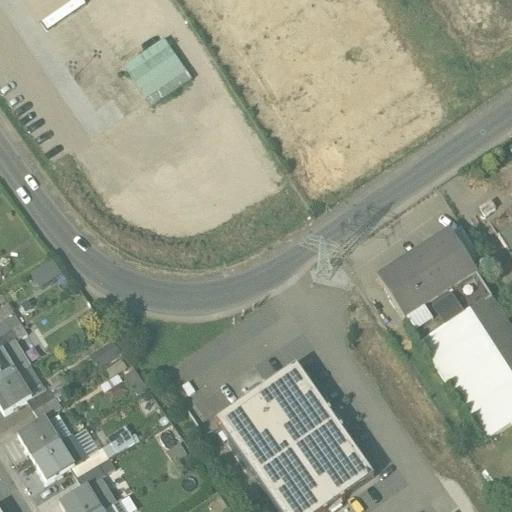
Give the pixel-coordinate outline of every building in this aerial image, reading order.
[(511,0),(473,0),(486,22),(511,6),(511,0)] [(156,108),(197,81),(169,40),(129,66),(156,108)] [(511,230),(498,239),(511,260),(511,230)] [(476,277),(449,235),(376,282),(404,324),(476,277)] [(52,261),(34,275),(45,289),(63,275),(52,261)] [(511,332),(476,277),(404,324),(472,429),(502,410),(511,424),(511,332)] [(0,341),(21,329),(14,319),(0,327),(0,341)] [(0,341),(0,355),(14,347),(27,339),(21,329),(0,341)] [(0,355),(0,388),(29,371),(14,347),(0,355)] [(329,511),(374,481),(297,370),(215,427),(275,511),(329,511)] [(29,371),(0,388),(0,412),(5,419),(27,405),(32,402),(29,397),(41,390),(29,371)] [(27,405),(33,416),(54,403),(68,394),(62,384),(44,395),(41,390),(29,397),(32,402),(27,405)] [(33,416),(41,426),(45,423),(61,414),(54,403),(33,416)] [(41,426),(18,439),(33,464),(60,447),(45,423),(41,426)] [(60,447),(33,464),(47,488),(71,474),(74,471),(71,466),(83,459),(71,440),(60,447)] [(71,474),(77,484),(110,464),(104,454),(86,464),(83,459),(71,466),(74,471),(71,474)] [(77,484),(83,494),(99,484),(100,485),(107,481),(106,480),(116,474),(110,464),(77,484)] [(83,494),(60,508),(62,511),(109,511),(114,509),(100,485),(99,484),(83,494)]
